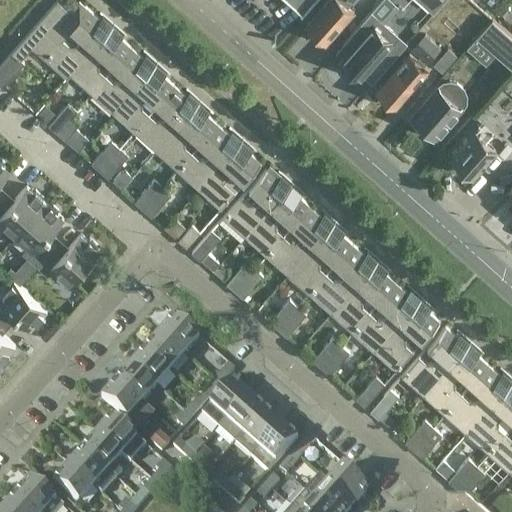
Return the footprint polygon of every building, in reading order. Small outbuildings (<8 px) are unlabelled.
[(100,18),(80,0),(70,11),(58,0),(57,0),(27,34),(12,51),(20,59),(35,42),(63,66),(59,70),(67,78),(70,74),(114,24),(103,14),(100,18)] [(287,0),(301,12),(312,0),(287,0)] [(325,44),(353,12),(340,0),(327,0),(305,26),(325,44)] [(397,36),(370,13),(343,44),(350,50),(341,61),(360,78),(397,36)] [(511,35),(494,19),(478,37),(511,67),(511,35)] [(70,74),(78,81),(82,77),(95,89),(107,76),(99,69),(99,63),(104,57),(115,67),(132,47),(121,38),(125,34),(114,24),(70,74)] [(427,62),(438,49),(423,36),(412,49),(427,62)] [(107,76),(95,89),(109,101),(105,105),(113,112),(157,62),(146,53),(143,57),(132,47),(115,67),(125,76),(120,82),(114,82),(107,76)] [(442,72),(457,55),(448,47),(433,64),(442,72)] [(12,51),(0,64),(0,80),(4,85),(24,62),(20,59),(12,51)] [(396,107),(429,70),(409,53),(376,90),(396,107)] [(157,62),(113,112),(121,119),(125,115),(138,127),(150,114),(142,108),(142,101),(147,96),(158,105),(175,85),(164,76),(168,72),(157,62)] [(486,140),(494,131),(503,139),(511,128),(511,74),(476,115),(484,122),(453,157),(473,175),(496,149),(486,140)] [(438,86),(413,115),(417,119),(416,124),(428,134),(432,133),(437,136),(462,108),(465,102),(466,95),(464,89),(457,83),(451,82),(444,83),(438,87),(438,86)] [(150,114),(138,127),(152,139),(148,143),(156,150),(200,101),(189,91),(186,95),(175,85),(158,105),(168,114),(163,120),(157,120),(150,114)] [(68,101),(63,108),(71,116),(77,109),(68,101)] [(200,101),(156,150),(164,157),(168,153),(181,165),(193,152),(185,146),(185,139),(190,134),(201,143),(218,124),(207,114),(211,110),(200,101)] [(49,123),(57,114),(46,104),(38,113),(49,123)] [(193,152),(181,165),(195,177),(191,181),(199,188),(243,139),(232,129),(229,133),(218,124),(201,143),(211,153),(206,158),(200,159),(193,152)] [(79,152),(87,142),(75,131),(66,140),(79,152)] [(112,139),(92,162),(100,169),(120,147),(112,139)] [(243,139),(199,188),(207,195),(211,191),(225,204),(236,191),(229,184),(228,178),(233,172),(244,182),(255,169),(262,162),(255,157),(250,152),(254,148),(243,139)] [(120,147),(100,169),(109,177),(129,154),(120,147)] [(0,198),(2,197),(0,195),(0,181),(10,170),(3,164),(5,162),(0,157),(0,198)] [(278,177),(267,167),(249,187),(260,197),(255,203),(248,203),(241,196),(227,212),(241,225),(237,228),(245,236),(292,183),(281,173),(278,177)] [(122,190),(133,177),(126,171),(119,173),(112,182),(122,190)] [(155,177),(148,185),(156,193),(163,185),(155,177)] [(303,192),(292,183),(245,236),(253,243),(257,239),(270,251),(284,235),(277,229),(277,222),(282,216),(293,226),(310,206),(300,196),(303,192)] [(10,204),(2,197),(0,198),(0,220),(16,234),(45,201),(42,198),(44,196),(36,189),(34,191),(27,185),(10,204)] [(163,185),(156,193),(165,200),(172,192),(163,185)] [(45,201),(16,234),(34,250),(28,257),(36,264),(55,244),(47,237),(64,218),(57,211),(59,209),(51,202),(49,204),(45,201)] [(321,215),(310,206),(293,226),(303,235),(298,241),(291,241),(284,235),(270,251),(284,263),(280,267),(288,274),(335,221),(324,211),(321,215)] [(346,230),(335,221),(288,274),(296,281),(300,277),(313,289),(327,273),(320,267),(320,260),(325,254),(336,264),(353,244),(343,234),(346,230)] [(187,246),(201,230),(192,223),(178,239),(187,246)] [(221,236),(212,229),(192,251),(200,259),(201,258),(213,268),(219,261),(208,251),(221,236)] [(63,252),(55,244),(36,264),(46,273),(52,266),(70,283),(100,249),(96,246),(98,244),(90,237),(88,239),(81,232),(63,252)] [(364,253),(353,244),(336,264),(346,273),(341,279),(334,279),(327,273),(313,289),(327,301),(323,305),(331,312),(378,259),(368,249),(364,253)] [(389,269),(378,259),(331,312),(339,319),(343,315),(356,327),(370,311),(363,305),(363,299),(368,293),(379,302),(396,282),(386,273),(389,269)] [(247,260),(240,267),(248,275),(255,267),(247,260)] [(255,267),(248,275),(256,282),(263,275),(255,267)] [(0,315),(4,319),(11,310),(30,328),(37,320),(39,322),(46,314),(44,312),(47,308),(14,279),(0,294),(0,315)] [(407,292),(396,282),(379,302),(389,311),(384,318),(377,318),(370,311),(356,327),(370,339),(366,343),(374,350),(421,297),(411,288),(407,292)] [(432,307),(421,297),(374,350),(382,357),(386,353),(400,366),(414,350),(406,343),(406,337),(411,331),(422,341),(440,321),(429,311),(432,307)] [(290,298),(283,306),(291,313),(298,306),(290,298)] [(298,306),(291,313),(299,321),(307,313),(298,306)] [(0,322),(4,319),(0,315),(0,361),(2,360),(4,361),(11,353),(9,351),(16,344),(0,330),(0,322)] [(200,339),(174,316),(160,333),(185,355),(200,339)] [(456,335),(445,325),(427,345),(439,355),(433,361),(427,362),(419,355),(405,370),(419,383),(415,387),(424,394),(471,341),(460,331),(456,335)] [(185,355),(160,333),(145,349),(170,372),(185,355)] [(333,336),(326,344),(334,352),(341,344),(333,336)] [(482,351),(471,341),(424,394),(431,401),(435,397),(449,409),(463,393),(456,387),(455,380),(460,375),(471,384),(489,364),(478,355),(482,351)] [(341,344),(334,352),(343,359),(350,351),(341,344)] [(170,372),(145,349),(131,365),(156,388),(170,372)] [(499,374),(489,364),(471,384),(482,393),(477,399),(470,399),(463,393),(449,409),(462,421),(459,425),(467,432),(511,381),(511,377),(503,370),(499,374)] [(156,388),(131,365),(116,382),(141,404),(156,388)] [(214,381),(220,387),(228,378),(235,370),(230,365),(222,372),(214,381)] [(376,374),(369,382),(378,390),(385,382),(376,374)] [(219,429),(249,395),(232,380),(202,414),(219,429)] [(199,397),(205,403),(220,387),(214,381),(206,390),(199,397)] [(379,417),(404,389),(395,381),(370,409),(379,417)] [(511,381),(467,432),(474,439),(478,435),(492,448),(506,431),(499,425),(499,418),(503,413),(511,420),(511,381)] [(141,404),(116,382),(102,398),(127,421),(141,404)] [(235,443),(265,410),(255,401),(249,395),(219,429),(235,443)] [(199,397),(184,413),(191,419),(205,403),(199,397)] [(251,458),(281,424),(273,417),(265,410),(235,443),(251,458)] [(181,417),(176,422),(183,428),(191,419),(184,413),(181,417)] [(146,447),(112,416),(97,433),(122,455),(131,463),(146,447)] [(425,418),(419,426),(427,433),(434,426),(425,418)] [(268,473),(298,439),(281,424),(251,458),(268,473)] [(434,426),(427,433),(436,441),(442,434),(434,426)] [(511,436),(506,431),(492,448),(505,460),(502,463),(510,471),(511,468),(511,436)] [(114,465),(122,455),(97,433),(83,449),(108,472),(117,479),(122,473),(114,465)] [(161,452),(170,442),(159,433),(150,442),(161,452)] [(315,441),(309,435),(294,452),(300,458),(315,441)] [(196,455),(179,439),(173,446),(190,461),(196,455)] [(117,479),(108,472),(83,449),(68,465),(94,488),(102,496),(117,479)] [(300,458),(294,452),(279,469),(286,474),(300,458)] [(196,455),(190,461),(199,469),(205,463),(196,455)] [(469,457),(462,464),(470,472),(477,464),(469,457)] [(477,464),(470,472),(479,479),(485,472),(477,464)] [(94,488),(68,465),(54,482),(79,504),(91,491),(94,488)] [(369,489),(344,467),(335,477),(331,474),(325,480),(354,506),(369,489)] [(157,487),(166,477),(160,471),(151,481),(157,487)] [(219,474),(213,481),(223,490),(229,483),(219,474)] [(274,475),(240,511),(251,511),(280,481),(274,475)] [(348,511),(354,506),(325,480),(320,476),(306,492),(328,511),(348,511)] [(59,511),(64,507),(31,478),(16,494),(35,511),(59,511)] [(157,487),(151,481),(136,497),(143,503),(157,487)] [(229,483),(223,490),(239,505),(246,498),(229,483)] [(328,511),(306,492),(292,508),(295,511),(328,511)] [(35,511),(16,494),(2,510),(3,511),(35,511)] [(134,511),(137,509),(131,503),(122,511),(134,511)]
